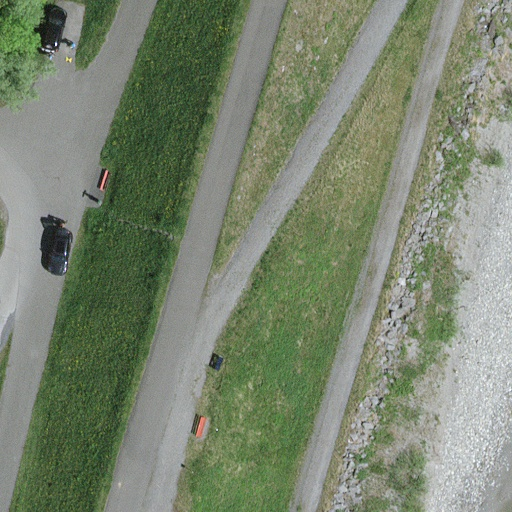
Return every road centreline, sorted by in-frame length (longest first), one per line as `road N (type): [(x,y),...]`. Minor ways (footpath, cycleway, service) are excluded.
road 1 (track): [(152,511),(154,391),(222,294),(390,0)]
road 2 (track): [(299,511),(449,0)]
road 3 (track): [(268,0),(119,511)]
road 4 (track): [(0,470),(63,186)]
road 5 (track): [(63,186),(138,0)]
road 6 (track): [(0,324),(63,186)]
